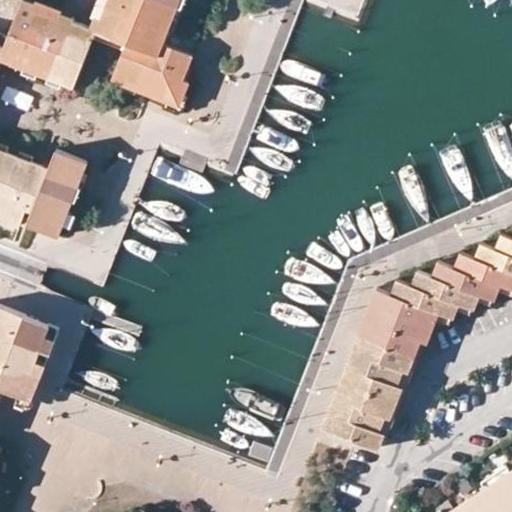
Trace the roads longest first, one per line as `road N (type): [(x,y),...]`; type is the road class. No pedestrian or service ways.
road 1 (residential): [(511,330),(425,373),(390,457)]
road 2 (residential): [(386,478),(511,399)]
